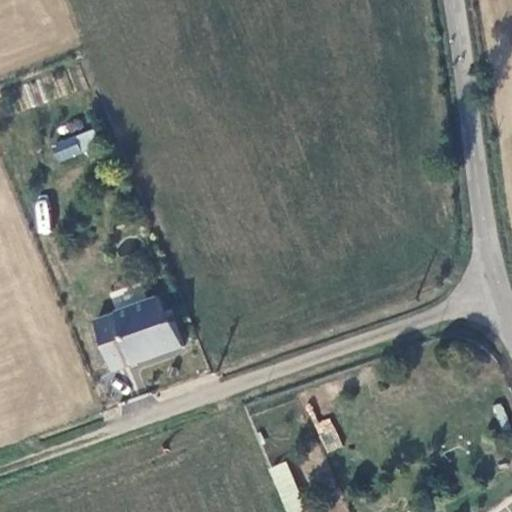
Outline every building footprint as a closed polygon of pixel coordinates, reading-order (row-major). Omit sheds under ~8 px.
[(57,161),(99,149),(94,130),(51,142),(57,161)] [(36,198),(35,232),(48,232),(49,199),(36,198)] [(117,316),(96,323),(114,374),(184,350),(176,325),(169,328),(159,300),(117,315),(117,316)] [(314,421),(323,452),(340,447),(332,417),(314,421)] [(301,511),(300,510),(308,507),(289,460),(272,466),(291,511),(301,511)]
